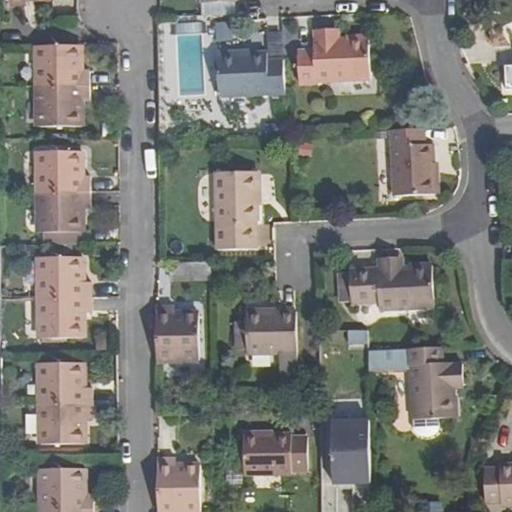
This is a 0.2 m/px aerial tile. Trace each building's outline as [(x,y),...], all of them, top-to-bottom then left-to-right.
[(206,0),(207,2),(207,15),(240,13),(240,1),(239,0),(206,0)] [(211,18),(210,35),(227,36),(228,18),(211,18)] [(319,77),(372,75),(371,34),(340,35),(335,35),(335,25),(317,26),(318,49),(301,50),(303,81),(319,80),(319,77)] [(36,40),(37,81),(90,81),(90,66),(81,66),(81,40),(36,40)] [(223,95),(287,93),(286,60),(269,60),(268,53),(222,55),(223,95)] [(90,81),(37,81),(38,122),(82,121),(82,96),(90,96),(90,81)] [(427,128),(394,130),(396,194),(436,192),(434,144),(428,144),(427,128)] [(37,187),(90,187),(90,172),(81,172),(80,147),(36,148),(37,187)] [(258,172),(219,174),(222,250),(258,249),(257,221),(260,221),(258,172)] [(90,202),(90,187),(37,187),(37,228),(41,228),(81,227),(81,203),(90,202)] [(81,240),(81,227),(41,228),(42,241),(81,240)] [(39,255),(39,294),(92,293),(92,279),(83,279),(83,254),(39,255)] [(342,273),(343,296),(354,296),(354,302),(354,305),(383,304),(383,311),(436,309),(435,267),(405,268),(400,268),(399,258),(381,258),(381,269),(353,270),(353,273),(342,273)] [(205,261),(175,262),(175,279),(205,279),(205,261)] [(205,279),(213,278),(213,262),(205,261),(205,279)] [(92,308),(92,293),(39,294),(39,334),(83,334),(83,308),(92,308)] [(177,304),(160,304),(160,366),(201,367),(202,312),(178,311),(177,304)] [(299,379),(298,311),(248,312),(248,323),(238,323),(238,350),(248,350),(249,355),(282,354),(282,379),(299,379)] [(349,344),(370,344),(370,330),(350,329),(349,344)] [(369,350),(370,371),(413,369),(415,418),(438,417),(456,416),(454,387),(454,382),(464,382),(464,363),(444,364),(443,347),(369,350)] [(41,360),(41,400),(94,399),(94,384),(85,384),(85,359),(41,360)] [(94,414),(94,399),(41,400),(41,440),(85,439),(85,414),(94,414)] [(438,417),(415,418),(416,430),(419,435),(423,435),(430,435),(435,434),(439,429),(438,417)] [(371,420),(333,421),(334,481),(371,480),(371,420)] [(293,434),(246,435),(246,476),(294,475),(293,472),(308,471),(309,438),(293,438),(293,434)] [(160,459),(159,511),(200,511),(201,466),(178,466),(177,459),(160,459)] [(41,464),(41,505),(94,504),(94,489),(85,489),(85,464),(41,464)] [(489,506),(504,506),(504,507),(511,507),(511,464),(503,465),(504,472),(488,472),(489,506)]
